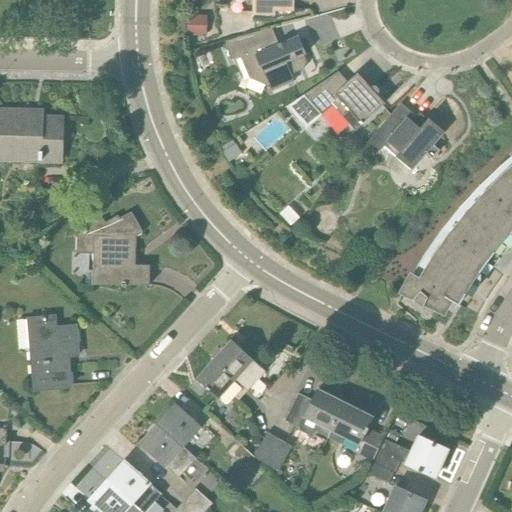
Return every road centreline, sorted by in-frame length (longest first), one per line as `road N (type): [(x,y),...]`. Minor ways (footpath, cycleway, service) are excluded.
road 1 (residential): [(25,511),(243,259)]
road 2 (tertiary): [(472,375),(243,259)]
road 3 (tertiary): [(243,259),(193,202),(164,152),(134,59)]
road 4 (residential): [(367,0),(369,23),(409,60),(458,61),(501,34)]
road 5 (residential): [(0,58),(134,59)]
road 6 (residential): [(460,511),(511,396)]
